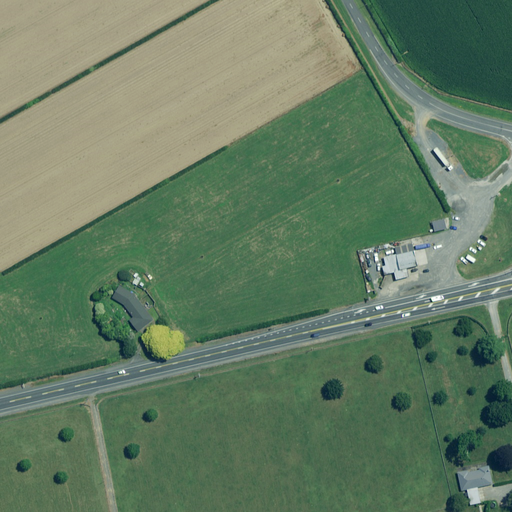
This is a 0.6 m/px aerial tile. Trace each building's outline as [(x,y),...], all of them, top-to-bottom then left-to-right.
[(448,235),(445,219),(432,222),(436,238),(448,235)] [(408,269),(418,266),(414,252),(412,244),(394,249),(395,254),(383,258),(385,265),(382,266),(385,276),(394,273),(396,281),(410,277),(408,269)] [(134,277),(135,278),(132,283),(137,286),(142,279),(138,277),(139,275),(136,273),(134,277)] [(113,298),(123,305),(131,318),(129,321),(137,332),(153,320),(133,293),(119,286),(113,298)] [(492,485),(488,461),(457,467),(461,491),(467,490),(470,505),(481,503),(478,487),(492,485)]
